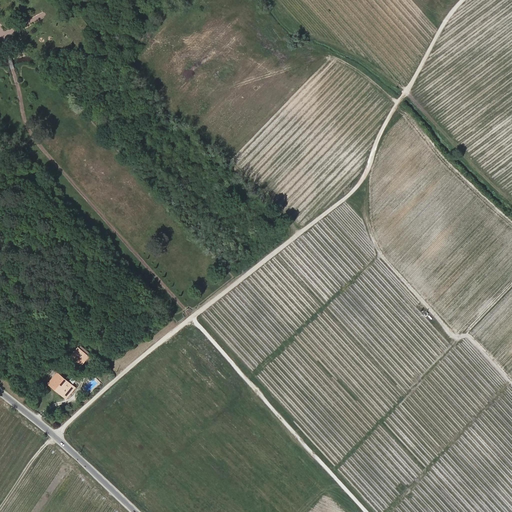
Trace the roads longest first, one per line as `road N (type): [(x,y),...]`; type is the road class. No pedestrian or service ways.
road 1 (track): [(396,105),(351,193),(151,349),(55,436)]
road 2 (track): [(364,173),(370,237),(430,309),(511,380)]
road 3 (track): [(192,316),(366,511)]
road 4 (track): [(382,252),(247,380)]
road 5 (tertiary): [(135,511),(0,392)]
road 6 (track): [(396,105),(511,223)]
road 7 (track): [(463,0),(396,105)]
